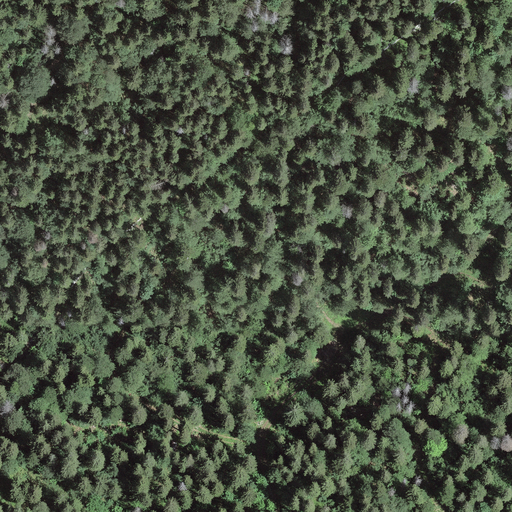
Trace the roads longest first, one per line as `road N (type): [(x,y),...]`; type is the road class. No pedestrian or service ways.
road 1 (track): [(278,511),(257,452),(261,431),(360,324)]
road 2 (track): [(0,151),(95,0)]
